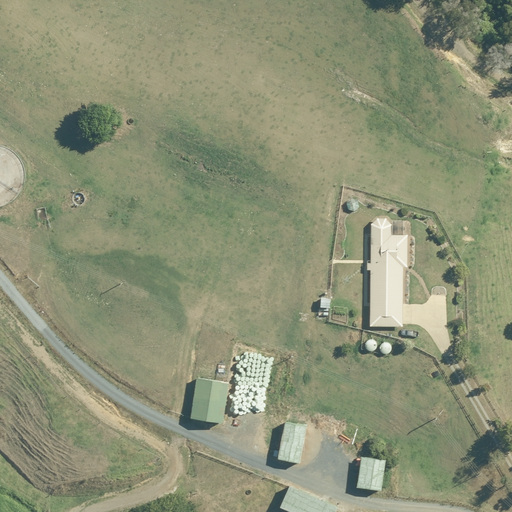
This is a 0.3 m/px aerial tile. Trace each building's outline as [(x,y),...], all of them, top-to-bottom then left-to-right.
[(392,220),(376,220),(372,220),(372,223),(370,326),(402,327),(403,268),(407,268),(408,235),(392,235),(392,220)] [(228,382),(230,373),(201,367),(192,417),(232,424),(238,425),(245,385),(228,382)] [(300,463),(307,426),(286,422),(279,459),(300,463)] [(382,489),(386,458),(362,455),(358,486),(382,489)] [(294,511),(335,511),(338,506),(290,485),(281,506),(294,511)]
